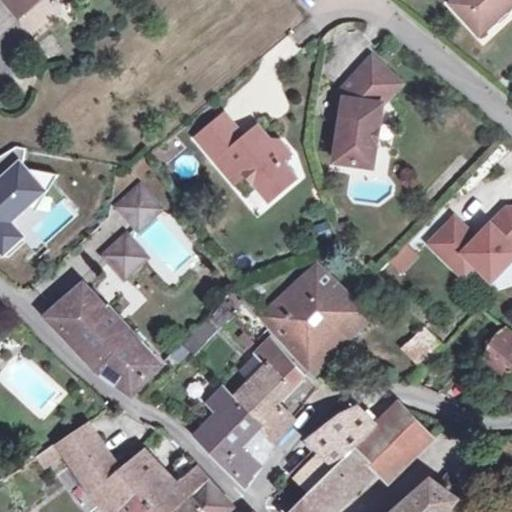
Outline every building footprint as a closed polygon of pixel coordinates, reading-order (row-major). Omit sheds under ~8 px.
[(24,0),(6,0),(19,14),(29,5),(24,0)] [(511,0),(456,0),(453,3),(481,34),(511,6),(511,0)] [(350,78),(347,92),(344,115),(337,160),(374,167),(384,102),(403,83),(375,55),(350,78)] [(344,115),(347,92),(339,91),(336,113),(344,115)] [(270,138),(246,135),(225,112),(196,137),(234,181),(245,171),(255,183),(270,201),(296,177),(282,160),(291,152),(281,139),(270,138)] [(246,135),(270,138),(259,124),(246,135)] [(0,257),(2,260),(23,241),(13,221),(49,194),(58,174),(31,171),(25,162),(24,146),(16,146),(0,155),(0,257)] [(245,171),(234,181),(244,193),(255,183),(245,171)] [(129,194),(111,214),(131,233),(150,213),(129,194)] [(511,210),(508,211),(477,241),(454,219),(430,243),(466,278),(478,266),(494,281),(511,261),(511,210)] [(102,264),(123,284),(142,263),(121,244),(102,264)] [(388,262),(401,275),(419,257),(406,244),(388,262)] [(261,320),(275,336),(308,370),(311,368),(364,313),(317,268),(264,317),(261,320)] [(88,360),(123,325),(109,307),(105,310),(83,286),(47,317),(88,360)] [(224,305),(232,314),(246,300),(237,291),(224,305)] [(210,319),(219,330),(233,316),(232,314),(224,305),(210,319)] [(219,330),(210,319),(187,342),(197,352),(219,330)] [(160,366),(123,325),(88,360),(99,372),(133,394),(160,366)] [(403,347),(421,364),(442,343),(424,325),(403,347)] [(509,376),(511,377),(511,334),(503,327),(493,341),(487,357),(503,369),(509,376)] [(259,379),(278,400),(303,375),(271,340),(263,347),(250,360),(238,372),(252,386),(259,379)] [(171,360),(178,367),(190,355),(183,348),(171,360)] [(254,427),(272,445),(295,419),(278,400),(259,379),(252,386),(239,400),(260,420),(254,427)] [(220,415),(237,397),(225,386),(207,402),(220,415)] [(237,397),(220,415),(242,441),(254,427),(260,420),(239,400),(237,397)] [(398,406),(376,427),(337,467),(308,494),(297,506),(290,511),(333,511),(376,473),(386,484),(414,456),(431,438),(402,407),(400,404),(398,406)] [(337,467),(376,427),(374,424),(357,409),(346,420),(341,416),(311,441),(337,467)] [(87,423),(101,442),(115,428),(104,412),(87,423)] [(242,441),(220,415),(198,437),(223,462),(242,441)] [(94,494),(120,471),(101,442),(87,423),(58,443),(68,456),(94,494)] [(254,427),(242,441),(261,463),(272,445),(254,427)] [(242,441),(223,462),(246,485),(261,463),(242,441)] [(337,467),(311,441),(305,446),(311,452),(317,458),(313,462),(307,457),(289,474),(308,494),(337,467)] [(68,456),(58,443),(37,457),(46,469),(68,456)] [(145,451),(120,471),(141,494),(160,511),(176,511),(190,499),(208,482),(210,481),(198,468),(179,487),(145,451)] [(317,458),(311,452),(307,457),(313,462),(317,458)] [(120,471),(94,494),(109,511),(119,511),(141,494),(120,471)] [(440,485),(451,494),(457,485),(447,477),(440,485)] [(449,511),(452,508),(458,500),(451,494),(440,485),(432,479),(395,511),(449,511)] [(190,499),(202,511),(228,511),(232,509),(208,482),(190,499)] [(160,511),(141,494),(119,511),(160,511)] [(176,511),(202,511),(190,499),(176,511)]
